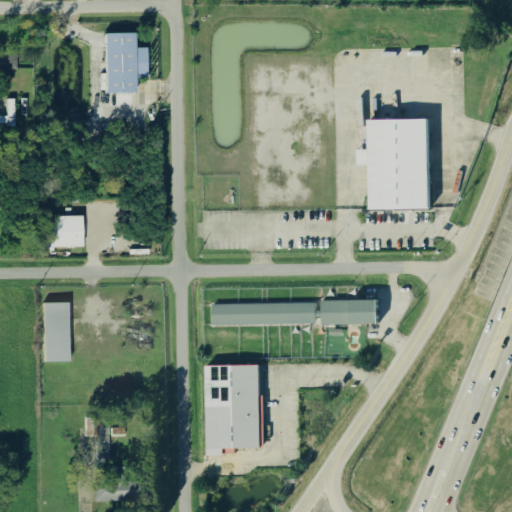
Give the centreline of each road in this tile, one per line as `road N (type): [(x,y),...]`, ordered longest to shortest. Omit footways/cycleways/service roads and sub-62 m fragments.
road 1 (residential): [(184,511),(179,7)]
road 2 (residential): [(458,269),(0,273)]
road 3 (secondary): [(511,135),(458,269),(332,467),(335,511)]
road 4 (residential): [(0,6),(179,7)]
road 5 (secondary): [(438,511),(492,380)]
